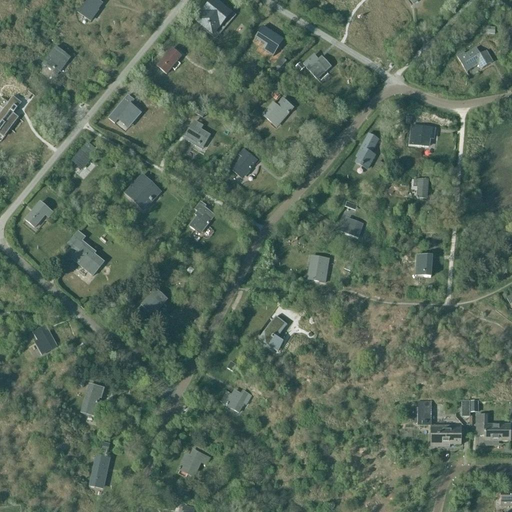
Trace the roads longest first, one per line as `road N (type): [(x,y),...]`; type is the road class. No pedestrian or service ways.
road 1 (residential): [(175,401),(267,231),(385,91),(397,89)]
road 2 (residential): [(0,224),(186,0)]
road 3 (residential): [(175,401),(0,245)]
road 4 (residential): [(263,0),(383,72),(397,89)]
